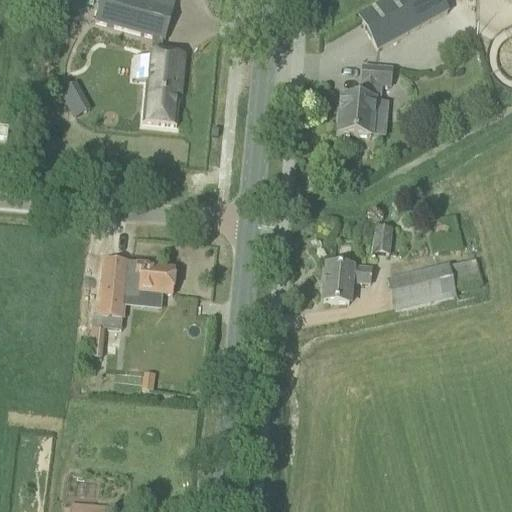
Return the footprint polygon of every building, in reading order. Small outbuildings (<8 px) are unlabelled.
[(132,0),(100,0),(94,25),(162,44),(163,44),(170,18),(143,11),(145,4),(143,3),(132,0)] [(146,0),(143,11),(170,18),(173,8),(146,0)] [(437,0),(390,0),(358,18),(378,53),(446,15),(437,0)] [(52,34),(37,32),(35,49),(50,50),(52,34)] [(144,93),(141,127),(175,130),(178,99),(179,100),(183,59),(160,57),(161,43),(151,41),(150,56),(148,55),(147,62),(147,67),(145,84),(144,93)] [(144,93),(147,67),(132,66),(130,92),(144,93)] [(391,73),(382,72),(362,70),(360,86),(362,87),(361,102),(341,100),(337,137),(369,139),(374,87),(390,89),(391,73)] [(75,87),(60,95),(73,122),(89,114),(75,87)] [(485,115),(490,105),(479,99),(473,110),(485,115)] [(150,168),(189,169),(190,149),(150,148),(150,168)] [(374,231),(371,257),(388,258),(390,232),(374,231)] [(433,258),(462,252),(458,233),(429,239),(433,258)] [(156,268),(103,262),(97,321),(121,323),(123,293),(171,298),(174,273),(156,271),(156,268)] [(322,305),(342,307),(348,307),(350,285),(369,287),(371,273),(351,271),(325,268),(322,305)] [(385,284),(393,316),(454,301),(447,270),(385,284)] [(92,332),(88,373),(86,373),(85,384),(95,384),(96,374),(100,374),(104,333),(92,332)] [(151,395),(153,378),(142,376),(139,394),(151,395)]
